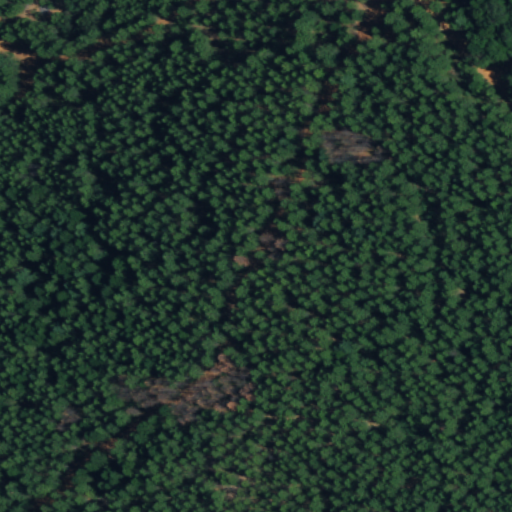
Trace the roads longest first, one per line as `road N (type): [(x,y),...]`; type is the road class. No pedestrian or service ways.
road 1 (track): [(379,0),(322,123),(298,200),(202,376),(89,459),(35,511)]
road 2 (track): [(27,60),(106,44),(182,0),(449,34),(511,113)]
